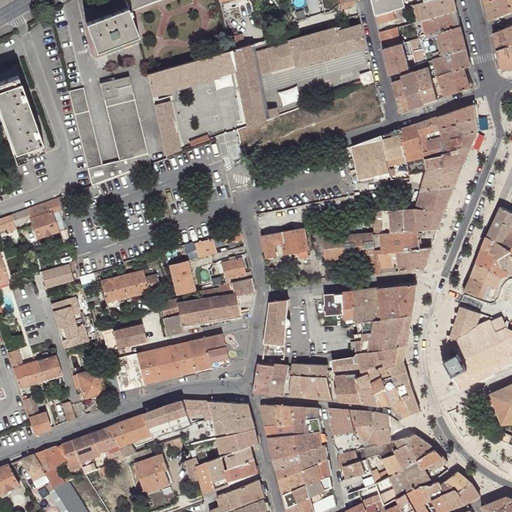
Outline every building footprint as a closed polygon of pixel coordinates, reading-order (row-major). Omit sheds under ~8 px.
[(112,0),(116,12),(128,7),(125,0),(112,0)] [(354,0),(338,0),(339,4),(340,8),(355,4),(354,0)] [(414,5),(412,0),(372,0),(376,16),(393,12),(414,5)] [(435,17),(457,11),(454,0),(431,0),(414,5),(419,21),(435,17)] [(511,9),(509,0),(494,0),(486,3),(490,21),(511,12),(511,9)] [(116,12),(86,23),(97,51),(117,44),(139,35),(128,7),(116,12)] [(439,33),(461,26),(457,11),(435,17),(439,33)] [(393,12),(376,16),(378,23),(395,19),(393,12)] [(419,21),(422,37),(439,33),(435,17),(419,21)] [(365,46),(360,24),(338,30),(336,26),(339,25),(338,21),(328,23),(329,28),(288,40),(289,42),(256,52),(262,74),(295,65),(296,67),(344,53),(344,52),(365,46)] [(426,53),(428,61),(466,48),(461,26),(439,33),(422,37),(426,53)] [(511,45),(511,26),(494,34),(497,51),(511,45)] [(380,32),(383,48),(401,43),(398,33),(397,27),(380,32)] [(229,37),(232,50),(245,46),(242,34),(229,37)] [(383,48),(390,75),(401,71),(402,71),(415,66),(416,65),(414,57),(410,41),(401,43),(383,48)] [(244,110),(246,121),(247,125),(256,123),(266,120),(271,119),(279,116),(277,108),(263,111),(249,45),(245,46),(232,50),(236,69),(244,110)] [(511,45),(497,51),(501,68),(511,69),(511,45)] [(428,61),(430,66),(433,78),(465,67),(470,65),(466,48),(428,61)] [(148,74),(151,89),(218,69),(219,74),(236,69),(232,50),(148,74)] [(416,65),(428,61),(426,53),(414,57),(416,65)] [(416,71),(425,104),(438,99),(433,78),(430,66),(416,71)] [(433,78),(438,99),(472,88),(465,67),(433,78)] [(218,69),(151,89),(153,96),(220,76),(219,74),(218,69)] [(364,85),(374,81),(371,70),(360,74),(362,81),(364,85)] [(401,71),(390,75),(392,82),(401,111),(412,108),(403,75),(401,71)] [(403,75),(412,108),(425,104),(416,71),(403,75)] [(18,76),(0,82),(0,116),(2,123),(31,113),(18,76)] [(101,83),(105,99),(133,93),(130,76),(101,83)] [(329,93),(330,97),(364,85),(362,81),(355,83),(356,84),(329,93)] [(297,86),(280,92),(284,104),(300,99),(297,86)] [(83,88),(69,91),(92,185),(121,174),(151,164),(133,93),(105,99),(120,160),(103,164),(83,88)] [(154,104),(166,155),(181,149),(171,100),(154,104)] [(441,129),(477,118),(475,103),(438,116),(441,129)] [(31,113),(2,123),(15,160),(44,150),(31,113)] [(438,116),(417,123),(420,135),(426,134),(441,129),(438,116)] [(426,134),(429,145),(443,141),(478,132),(477,118),(441,129),(426,134)] [(401,129),(407,161),(425,157),(431,156),(429,145),(426,134),(420,135),(417,123),(401,129)] [(401,129),(383,135),(389,164),(407,161),(401,129)] [(445,153),(472,148),(478,132),(443,141),(445,153)] [(190,141),(191,145),(209,138),(208,134),(190,141)] [(363,183),(392,177),(392,175),(389,164),(383,135),(354,145),(357,158),(360,171),(363,183)] [(429,145),(431,156),(445,153),(443,141),(429,145)] [(423,185),(422,192),(455,187),(472,148),(445,153),(431,156),(423,185)] [(423,185),(431,156),(425,157),(426,159),(409,162),(407,161),(389,164),(392,175),(400,173),(401,178),(410,177),(410,184),(413,184),(413,182),(423,185)] [(417,207),(444,212),(455,187),(422,192),(423,185),(413,182),(413,184),(410,184),(393,188),(394,198),(407,195),(410,194),(420,196),(417,207)] [(63,209),(60,197),(48,201),(52,213),(63,209)] [(48,201),(27,209),(30,217),(38,239),(58,232),(52,213),(48,201)] [(380,210),(372,211),(373,215),(375,233),(419,231),(417,207),(390,209),(391,213),(380,214),(380,210)] [(444,212),(417,207),(419,231),(437,230),(444,212)] [(510,230),(511,226),(511,212),(501,207),(501,208),(500,208),(494,221),(495,221),(492,228),(492,227),(488,237),(501,244),(506,237),(510,230)] [(24,210),(12,214),(15,222),(27,218),(24,210)] [(15,222),(12,214),(0,219),(0,227),(6,225),(8,229),(16,226),(15,222)] [(303,228),(261,235),(267,258),(277,256),(274,243),(283,241),(285,254),(299,252),(307,250),(303,228)] [(240,229),(239,230),(195,242),(199,257),(211,254),(216,253),(214,246),(224,243),(224,244),(242,240),(240,229)] [(375,233),(379,253),(400,251),(420,248),(419,231),(375,233)] [(363,255),(364,258),(366,275),(382,273),(379,253),(375,233),(360,234),(363,255)] [(360,234),(323,237),(325,260),(356,256),(363,255),(360,234)] [(501,244),(488,237),(483,249),(496,256),(496,258),(497,260),(511,251),(501,244)] [(511,239),(506,237),(501,244),(511,251),(511,239)] [(424,268),(431,247),(420,248),(400,251),(403,271),(424,268)] [(501,278),(509,274),(508,272),(507,271),(506,271),(505,270),(504,271),(497,260),(496,258),(496,256),(483,249),(477,263),(491,270),(501,278)] [(403,271),(400,251),(379,253),(382,273),(403,271)] [(509,274),(511,273),(511,251),(497,260),(504,271),(505,270),(506,271),(507,271),(508,272),(509,274)] [(0,281),(9,279),(1,254),(0,254),(0,281)] [(231,282),(251,277),(250,271),(244,273),(241,258),(236,259),(230,260),(221,262),(224,277),(226,283),(231,282)] [(188,260),(169,264),(177,294),(183,293),(193,290),(195,290),(188,260)] [(44,286),(72,279),(68,263),(40,269),(44,286)] [(491,270),(477,263),(472,277),(498,289),(501,278),(491,270)] [(145,276),(143,269),(101,281),(106,302),(108,302),(108,303),(109,305),(110,305),(111,306),(113,306),(115,305),(116,304),(116,300),(140,294),(140,293),(160,287),(156,273),(145,276)] [(255,290),(251,277),(231,282),(231,284),(220,285),(220,288),(200,291),(201,299),(178,302),(178,298),(160,303),(167,336),(183,331),(182,323),(183,323),(199,321),(213,318),(217,318),(233,315),(234,321),(245,319),(243,309),(240,310),(239,304),(238,294),(255,292),(255,291),(255,290)] [(498,289),(472,277),(466,290),(464,289),(463,291),(480,298),(485,300),(487,296),(494,299),(498,289)] [(417,285),(354,290),(356,323),(358,323),(364,322),(413,316),(417,285)] [(344,314),(343,314),(344,325),(356,323),(354,290),(342,291),(343,292),(344,314)] [(326,294),(325,294),(327,315),(343,314),(344,314),(343,292),(336,293),(336,292),(326,293),(326,294)] [(59,328),(64,347),(88,340),(77,297),(53,303),(58,322),(74,318),(75,323),(59,328)] [(286,345),(289,299),(278,300),(270,306),(268,319),(266,332),(265,343),(286,345)] [(511,330),(508,329),(508,322),(506,321),(505,324),(502,317),(497,319),(481,314),(470,310),(461,307),(459,314),(456,313),(451,326),(447,337),(449,338),(445,352),(442,361),(446,362),(453,376),(452,380),(455,380),(461,390),(502,369),(501,367),(509,364),(510,366),(511,364),(511,362),(511,330)] [(413,316),(364,322),(363,332),(359,333),(355,333),(358,353),(408,345),(413,316)] [(58,322),(59,328),(75,323),(74,318),(58,322)] [(199,321),(183,323),(185,330),(200,327),(199,321)] [(129,344),(143,341),(139,324),(136,325),(114,330),(103,332),(107,349),(117,347),(125,345),(123,341),(126,340),(127,345),(129,344)] [(205,337),(212,367),(230,363),(223,333),(205,337)] [(189,341),(196,371),(212,367),(205,337),(189,341)] [(118,350),(130,347),(129,344),(127,345),(126,340),(123,341),(125,345),(117,347),(118,350)] [(171,345),(178,375),(179,375),(196,371),(189,341),(171,345)] [(275,364),(285,364),(285,362),(286,345),(265,343),(263,352),(262,363),(275,364)] [(154,349),(162,379),(178,375),(171,345),(168,346),(154,349)] [(405,362),(408,345),(358,353),(355,357),(332,360),(334,371),(362,368),(363,371),(375,366),(375,365),(385,362),(386,368),(405,362)] [(13,368),(22,365),(17,349),(8,352),(13,368)] [(137,353),(145,382),(162,379),(154,349),(137,353)] [(137,353),(103,361),(110,391),(145,382),(137,353)] [(37,360),(44,381),(63,375),(56,354),(49,357),(44,358),(37,360)] [(41,381),(44,381),(37,360),(35,361),(41,381)] [(41,381),(35,361),(22,365),(13,368),(20,388),(41,381)] [(254,392),(271,394),(275,364),(262,363),(259,362),(257,373),(256,383),(254,392)] [(364,376),(358,378),(360,389),(373,382),(382,377),(383,379),(408,372),(405,362),(386,368),(385,362),(375,365),(375,366),(363,371),(364,376)] [(285,395),(289,365),(285,364),(275,364),(271,394),(285,395)] [(307,397),(320,398),(318,377),(312,376),(312,364),(294,364),(294,365),(293,376),(303,376),(305,397),(307,397)] [(318,377),(328,377),(328,372),(327,365),(312,364),(312,376),(318,377)] [(99,369),(79,374),(85,397),(105,392),(99,369)] [(411,383),(408,372),(383,379),(387,389),(397,387),(411,383)] [(347,375),(352,403),(362,404),(360,389),(358,378),(357,374),(347,375)] [(65,383),(63,375),(44,381),(47,389),(65,383)] [(334,384),(339,401),(352,403),(347,375),(335,377),(337,383),(334,384)] [(303,376),(293,376),(290,396),(305,397),(303,376)] [(320,398),(333,399),(328,377),(318,377),(320,398)] [(377,393),(379,405),(394,405),(387,389),(383,379),(382,377),(373,382),(377,393)] [(360,389),(362,404),(373,405),(379,405),(377,393),(373,382),(360,389)] [(412,383),(411,383),(397,387),(400,398),(415,393),(415,392),(412,383)] [(511,384),(491,394),(503,425),(511,424),(511,423),(511,384)] [(397,387),(387,389),(394,405),(394,406),(399,412),(406,417),(412,415),(403,399),(400,399),(400,398),(397,387)] [(403,399),(412,415),(421,412),(415,393),(400,398),(400,399),(403,399)] [(27,398),(23,399),(29,417),(39,414),(33,396),(27,398)] [(104,398),(88,401),(91,413),(95,412),(95,409),(102,407),(102,409),(106,407),(104,398)] [(68,422),(77,419),(71,400),(67,402),(62,403),(68,422)] [(168,404),(144,413),(154,438),(162,436),(160,431),(183,423),(185,428),(192,426),(192,423),(191,422),(190,418),(184,400),(168,404)] [(206,419),(213,419),(210,401),(184,400),(190,418),(205,414),(206,419)] [(234,403),(210,401),(213,419),(237,418),(234,403)] [(237,418),(252,416),(249,403),(234,403),(237,418)] [(279,425),(277,405),(263,404),(262,406),(266,426),(279,425)] [(295,423),(293,407),(277,405),(279,425),(295,423)] [(308,432),(308,408),(293,407),(295,423),(296,434),(308,432)] [(320,432),(323,432),(321,419),(319,409),(318,408),(308,408),(308,432),(314,432),(320,432)] [(330,409),(334,434),(359,432),(353,410),(330,409)] [(369,440),(370,446),(380,443),(375,412),(353,410),(359,432),(361,441),(369,440)] [(29,417),(35,434),(50,428),(46,412),(39,414),(29,417)] [(380,443),(391,440),(392,438),(390,415),(375,412),(380,443)] [(144,413),(126,420),(137,445),(154,438),(144,413)] [(253,420),(252,416),(237,418),(213,419),(218,439),(236,434),(233,422),(253,420)] [(137,445),(126,420),(105,428),(121,447),(127,457),(137,453),(134,447),(137,445)] [(236,434),(256,430),(253,420),(233,422),(236,434)] [(183,423),(160,431),(162,436),(185,428),(183,423)] [(294,434),(296,434),(295,423),(279,425),(266,426),(269,437),(294,434)] [(105,428),(73,440),(83,466),(86,474),(97,469),(91,455),(106,449),(112,463),(127,457),(121,447),(105,428)] [(391,440),(416,434),(409,429),(409,430),(407,428),(394,432),(395,437),(392,438),(391,440)] [(218,439),(222,456),(251,445),(259,442),(256,430),(236,434),(218,439)] [(511,435),(502,431),(499,439),(510,443),(511,438),(511,435)] [(323,445),(320,432),(314,432),(308,432),(296,434),(294,434),(297,443),(299,452),(323,445)] [(336,446),(341,454),(357,450),(364,448),(370,446),(369,440),(361,441),(359,432),(334,434),(336,446)] [(297,443),(294,434),(269,437),(272,448),(297,443)] [(404,470),(418,461),(437,448),(416,434),(391,440),(380,443),(370,446),(364,448),(367,459),(379,454),(381,460),(383,459),(390,477),(391,476),(404,470)] [(174,449),(186,445),(183,437),(171,441),(174,449)] [(63,444),(34,455),(46,474),(50,479),(55,487),(64,483),(55,467),(67,460),(71,471),(83,466),(73,440),(63,444)] [(297,443),(272,448),(274,459),(299,452),(297,443)] [(328,459),(326,444),(323,445),(299,452),(301,460),(304,469),(328,459)] [(251,445),(222,456),(226,470),(242,464),(254,459),(251,445)] [(423,469),(424,469),(430,465),(434,471),(443,466),(449,462),(437,448),(418,461),(423,469)] [(341,454),(340,454),(339,462),(340,469),(345,467),(361,461),(357,450),(341,454)] [(274,459),(277,469),(301,460),(299,452),(274,459)] [(136,463),(146,492),(171,484),(166,470),(169,469),(164,454),(136,463)] [(46,474),(34,455),(22,459),(36,481),(46,474)] [(208,462),(215,490),(230,484),(226,470),(222,456),(208,462)] [(192,482),(199,481),(195,467),(200,465),(197,457),(187,461),(192,482)] [(258,473),(254,459),(242,464),(246,478),(258,473)] [(307,483),(331,476),(328,459),(304,469),(307,483)] [(280,480),(304,469),(301,460),(277,469),(280,480)] [(347,479),(366,472),(361,461),(345,467),(347,479)] [(421,487),(432,483),(424,469),(423,469),(418,461),(404,470),(391,476),(400,497),(407,493),(421,487)] [(199,481),(203,494),(215,490),(208,462),(200,465),(195,467),(199,481)] [(22,485),(9,464),(0,467),(0,493),(2,497),(22,485)] [(114,473),(110,464),(101,468),(106,476),(114,473)] [(226,470),(230,484),(237,481),(246,478),(242,464),(226,470)] [(284,495),(308,484),(307,483),(304,469),(280,480),(284,495)] [(459,493),(472,483),(458,472),(445,480),(457,489),(459,493)] [(50,479),(46,474),(36,481),(39,486),(50,479)] [(311,497),(333,487),(331,476),(307,483),(308,484),(308,488),(311,497)] [(378,488),(382,499),(385,506),(396,499),(400,497),(391,476),(390,477),(376,483),(376,484),(378,488)] [(260,480),(218,496),(220,506),(210,511),(225,511),(232,509),(252,502),(265,497),(260,480)] [(440,480),(432,483),(421,487),(429,502),(433,500),(443,494),(445,493),(441,484),(441,483),(440,480)] [(445,480),(441,483),(441,484),(445,493),(457,489),(445,480)] [(64,483),(55,487),(68,509),(70,511),(89,511),(69,481),(64,483)] [(459,493),(466,504),(481,496),(472,483),(459,493)] [(284,495),(287,508),(310,497),(311,497),(308,488),(308,484),(284,495)] [(360,495),(378,488),(376,484),(359,490),(360,495)] [(64,511),(68,509),(55,487),(51,490),(64,511)] [(429,502),(421,487),(407,493),(417,511),(430,511),(426,503),(429,502)] [(445,493),(443,494),(450,510),(466,504),(459,493),(457,489),(445,493)] [(400,497),(396,499),(403,511),(417,511),(407,493),(400,497)] [(443,494),(433,500),(439,511),(444,511),(450,510),(443,494)] [(482,506),(486,511),(493,511),(511,502),(511,497),(507,496),(482,506)] [(314,511),(310,497),(287,508),(288,511),(314,511)] [(382,499),(377,501),(381,511),(386,511),(385,506),(382,499)] [(403,511),(396,499),(385,506),(386,511),(403,511)] [(268,511),(265,500),(236,511),(268,511)] [(511,511),(511,502),(493,511),(511,511)] [(364,503),(363,503),(346,511),(364,511),(364,510),(367,509),(365,506),(364,503)]
